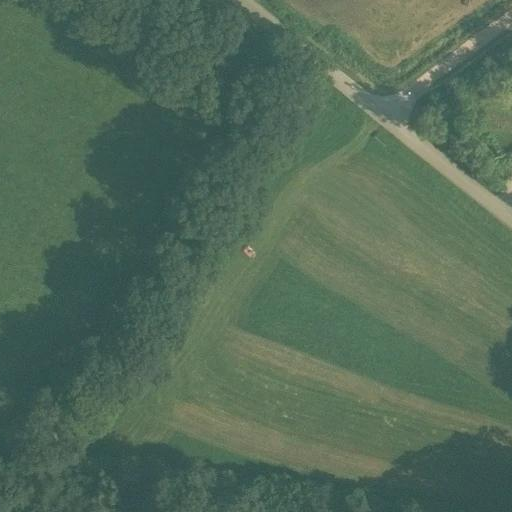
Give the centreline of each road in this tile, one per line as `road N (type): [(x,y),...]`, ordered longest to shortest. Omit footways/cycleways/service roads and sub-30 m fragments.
road 1 (unclassified): [(511,220),(234,0)]
road 2 (track): [(511,17),(412,90)]
